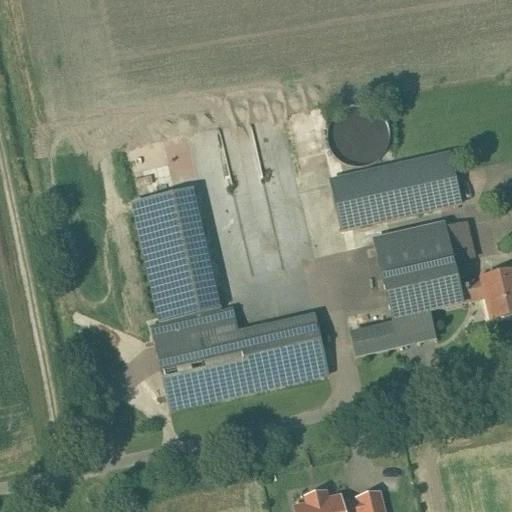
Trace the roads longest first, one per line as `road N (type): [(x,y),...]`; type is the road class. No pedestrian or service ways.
road 1 (unclassified): [(511,363),(0,476)]
road 2 (track): [(78,457),(0,101)]
